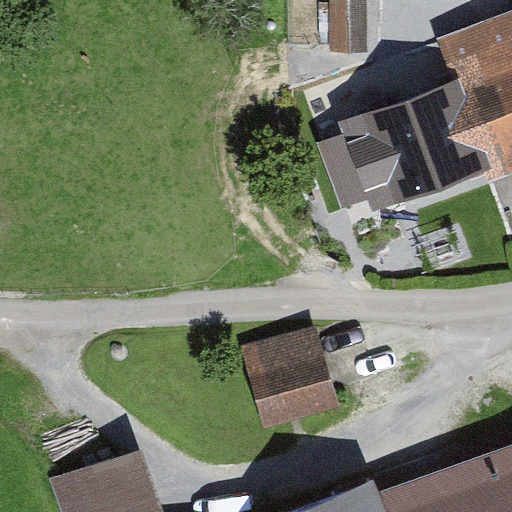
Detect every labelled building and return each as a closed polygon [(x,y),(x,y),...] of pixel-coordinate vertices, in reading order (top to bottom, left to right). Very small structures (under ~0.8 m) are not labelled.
[(496,173),(511,166),(511,5),(442,32),(461,82),(491,159),(496,173)] [(461,82),(347,126),(375,203),(491,159),(461,82)] [(312,327),(245,348),(267,418),(334,398),(312,327)] [(171,511),(149,446),(50,480),(60,511),(171,511)] [(511,511),(511,447),(382,491),(375,470),(252,511),(511,511)]
